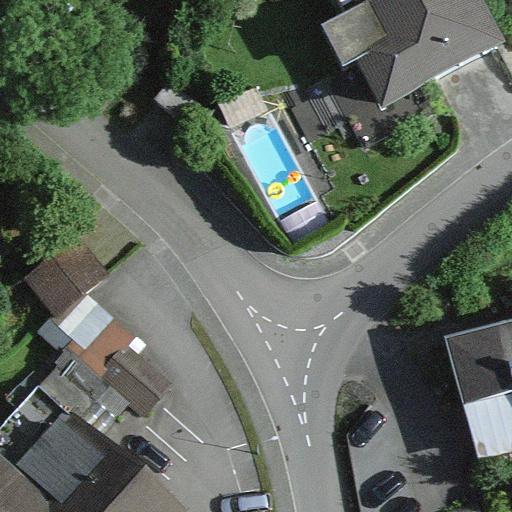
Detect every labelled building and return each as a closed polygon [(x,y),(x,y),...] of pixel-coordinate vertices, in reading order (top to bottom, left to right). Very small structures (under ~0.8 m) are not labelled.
[(468,0),(345,0),(376,55),(360,64),(392,121),(502,60),(468,0)] [(0,269),(10,262),(0,247),(0,269)] [(101,286),(71,252),(31,288),(61,321),(101,286)] [(100,333),(0,442),(0,511),(179,511),(104,444),(158,385),(100,333)] [(511,338),(489,345),(511,423),(511,338)]
